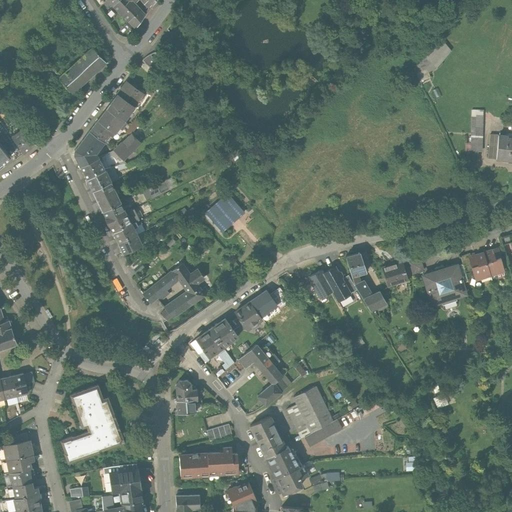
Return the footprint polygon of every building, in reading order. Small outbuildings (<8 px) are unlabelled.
[(126,2),(124,0),(119,0),(113,6),(129,22),(135,16),(128,10),(129,9),(124,4),(126,2)] [(145,15),(135,4),(138,1),(136,0),(124,0),(126,2),(124,4),(129,9),(128,10),(135,16),(129,22),(135,28),(145,15)] [(136,0),(138,1),(144,5),(149,9),(155,0),(136,0)] [(450,0),(434,20),(418,6),(413,12),(435,30),(459,1),(457,0),(450,0)] [(450,50),(440,38),(425,56),(413,68),(419,80),(430,76),(428,71),(435,67),(436,67),(450,50)] [(92,49),(64,74),(59,78),(60,79),(70,94),(106,63),(92,49)] [(142,60),(149,67),(155,62),(151,54),(148,56),(142,60)] [(59,78),(64,74),(55,63),(47,70),(57,82),(60,79),(59,78)] [(171,89),(162,80),(157,84),(162,90),(158,94),(162,98),(171,89)] [(126,82),(117,94),(134,107),(134,106),(143,94),(126,82)] [(117,94),(106,109),(123,121),(131,110),(133,111),(136,108),(134,106),(134,107),(117,94)] [(115,132),(118,128),(121,130),(126,124),(123,121),(106,109),(98,120),(115,132)] [(483,109),(471,109),(470,143),(464,143),(464,150),(467,150),(467,156),(477,157),(477,150),(481,150),(483,109)] [(127,130),(132,133),(141,123),(136,119),(127,130)] [(5,130),(12,138),(25,128),(18,120),(5,130)] [(98,120),(89,131),(104,142),(109,135),(112,136),(115,132),(98,120)] [(12,138),(24,154),(35,146),(29,134),(25,128),(12,138)] [(74,155),(75,156),(80,167),(98,158),(96,154),(95,153),(104,142),(89,131),(75,151),(74,151),(74,155)] [(132,133),(114,151),(119,157),(123,160),(141,143),(132,133)] [(487,157),(496,158),(498,134),(489,133),(487,157)] [(496,158),(511,159),(511,137),(507,137),(507,135),(498,134),(496,158)] [(0,144),(0,165),(10,157),(0,144)] [(109,153),(116,160),(119,157),(114,151),(109,153)] [(115,162),(119,166),(124,164),(126,163),(123,160),(119,157),(116,160),(115,162)] [(80,167),(86,179),(104,170),(98,158),(80,167)] [(126,169),(124,164),(119,166),(104,170),(110,183),(119,179),(114,170),(118,169),(118,171),(126,169)] [(86,179),(92,192),(110,183),(104,170),(86,179)] [(176,187),(172,177),(142,192),(142,193),(137,196),(140,203),(168,190),(176,187)] [(226,181),(223,177),(214,183),(216,187),(226,181)] [(120,203),(110,183),(92,192),(102,212),(120,203)] [(228,193),(205,212),(222,232),(244,212),(228,193)] [(102,212),(107,222),(125,213),(122,207),(120,203),(102,212)] [(107,222),(113,233),(139,220),(138,219),(135,213),(133,209),(130,211),(125,213),(107,222)] [(113,233),(118,244),(136,234),(133,229),(141,226),(139,220),(113,233)] [(136,234),(143,231),(144,231),(141,226),(133,229),(136,234)] [(143,231),(136,234),(141,245),(148,242),(143,231)] [(141,245),(136,234),(118,244),(123,254),(141,245)] [(175,242),(172,239),(165,246),(168,249),(175,242)] [(489,275),(495,273),(504,271),(502,263),(500,257),(497,248),(482,252),(489,275)] [(360,252),(345,256),(354,283),(370,310),(376,306),(385,302),(378,290),(371,293),(362,279),(359,280),(357,273),(366,271),(360,252)] [(475,279),(489,275),(482,252),(470,256),(468,256),(471,269),(475,279)] [(464,271),(471,269),(468,256),(470,256),(469,253),(460,256),(462,263),(464,271)] [(144,268),(140,263),(142,262),(138,258),(129,266),(133,270),(131,271),(135,276),(144,268)] [(422,269),(419,258),(408,262),(412,272),(422,269)] [(408,279),(402,260),(381,266),(387,285),(408,279)] [(462,263),(456,265),(462,282),(467,281),(464,271),(462,263)] [(188,293),(165,309),(166,310),(172,317),(189,305),(208,292),(207,290),(207,291),(205,288),(201,291),(196,283),(204,278),(198,269),(190,275),(182,264),(148,291),(142,295),(150,304),(156,299),(158,302),(167,294),(164,291),(179,280),(184,287),(188,293)] [(465,293),(462,282),(456,265),(456,264),(422,274),(431,303),(465,293)] [(331,269),(322,273),(338,300),(350,294),(341,279),(341,278),(342,275),(340,272),(337,271),(337,270),(331,269)] [(338,300),(322,273),(320,270),(308,277),(311,282),(316,291),(320,298),(332,291),(338,301),(338,300)] [(506,276),(504,271),(495,273),(497,279),(506,276)] [(341,279),(350,294),(356,290),(348,275),(341,279)] [(309,295),(316,291),(311,282),(304,286),(309,295)] [(279,287),(269,294),(276,305),(278,309),(289,302),(279,287)] [(260,316),(276,305),(269,294),(266,290),(249,301),(260,316)] [(249,301),(235,312),(238,317),(245,327),(247,329),(249,328),(251,329),(253,330),(259,325),(259,323),(258,322),(262,319),(260,316),(249,301)] [(387,306),(385,302),(376,306),(378,310),(387,306)] [(166,321),(172,317),(166,310),(160,314),(166,321)] [(240,331),(245,327),(238,317),(233,320),(240,331)] [(225,319),(210,329),(223,347),(238,337),(225,319)] [(0,351),(4,349),(17,345),(13,334),(9,321),(5,323),(0,324),(0,351)] [(208,357),(223,347),(210,329),(196,340),(208,357)] [(359,338),(353,342),(358,348),(363,344),(359,338)] [(208,357),(196,340),(189,344),(205,363),(209,359),(208,357)] [(272,383),(273,384),(279,379),(282,376),(274,366),(280,361),(266,344),(260,349),(255,344),(238,359),(245,368),(253,361),(272,383)] [(227,367),(235,361),(225,348),(217,354),(227,367)] [(302,359),(294,366),(302,376),(308,371),(302,364),(305,362),(302,359)] [(34,383),(32,373),(26,375),(28,384),(34,383)] [(16,376),(11,377),(16,397),(28,394),(23,374),(16,376)] [(279,379),(286,387),(291,383),(284,375),(282,376),(279,379)] [(0,381),(4,399),(16,397),(11,377),(6,379),(0,379),(0,381)] [(286,387),(279,379),(273,384),(272,383),(257,396),(265,405),(286,387)] [(176,385),(177,401),(194,400),(197,400),(196,389),(190,384),(190,383),(187,380),(179,381),(176,385)] [(63,454),(67,464),(103,451),(102,451),(125,442),(108,397),(103,399),(98,385),(69,395),(82,429),(86,427),(88,432),(77,436),(72,438),(72,437),(60,441),(64,453),(63,454)] [(301,438),(304,436),(337,418),(339,417),(337,413),(331,417),(315,386),(293,397),(296,404),(286,409),(301,438)] [(434,410),(447,404),(442,393),(429,399),(434,410)] [(195,412),(194,400),(177,401),(178,414),(195,412)] [(357,406),(354,402),(349,405),(352,410),(357,406)] [(249,425),(266,458),(285,447),(269,416),(249,425)] [(342,427),(337,418),(304,436),(309,445),(342,427)] [(232,435),(229,424),(207,430),(210,441),(232,435)] [(15,444),(28,442),(27,434),(19,435),(13,439),(15,444)] [(4,447),(7,461),(32,455),(29,441),(28,442),(15,444),(4,447)] [(287,446),(285,447),(266,458),(275,478),(299,466),(293,454),(292,455),(287,446)] [(217,475),(217,472),(225,472),(225,469),(229,469),(232,471),(238,471),(237,454),(232,454),(231,447),(223,447),(223,452),(192,454),(192,456),(179,457),(180,476),(188,475),(189,474),(200,473),(200,476),(201,475),(216,474),(216,475),(217,475)] [(7,461),(10,474),(19,471),(31,469),(30,463),(34,462),(32,455),(7,461)] [(415,458),(408,458),(408,463),(405,463),(406,471),(415,471),(415,458)] [(112,492),(121,491),(123,505),(125,504),(141,502),(142,502),(140,488),(138,470),(137,470),(136,464),(103,468),(104,474),(109,474),(112,492)] [(302,464),(299,466),(275,478),(283,494),(301,485),(298,479),(307,474),(302,464)] [(10,474),(12,486),(32,482),(37,481),(36,475),(33,476),(31,469),(19,471),(10,474)] [(309,480),(312,486),(321,482),(327,481),(343,480),(343,475),(339,475),(338,473),(319,474),(309,480)] [(12,486),(10,474),(4,475),(6,488),(12,486)] [(329,487),(327,481),(312,486),(315,492),(329,487)] [(12,486),(15,499),(39,494),(38,488),(33,488),(32,482),(12,486)] [(256,511),(257,507),(254,499),(255,499),(249,483),(237,488),(236,486),(226,490),(233,507),(235,507),(233,511),(256,511)] [(88,487),(70,489),(71,497),(84,497),(89,497),(88,487)] [(5,504),(7,511),(17,511),(41,507),(39,499),(40,499),(39,494),(15,499),(14,499),(14,502),(5,504)] [(199,495),(175,496),(176,511),(191,511),(192,510),(200,509),(199,495)] [(101,498),(103,511),(106,511),(113,510),(110,497),(101,498)] [(80,500),(69,502),(70,511),(76,511),(82,510),(80,500)] [(141,511),(141,502),(125,504),(125,506),(126,511),(141,511)]
